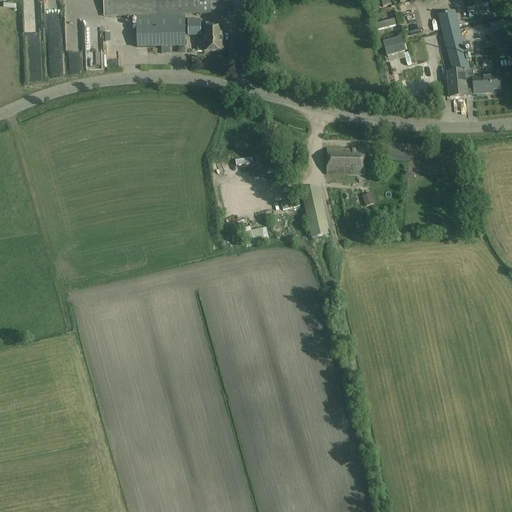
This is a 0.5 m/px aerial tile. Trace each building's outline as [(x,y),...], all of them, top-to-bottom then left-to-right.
[(224,14),(223,2),(223,0),(103,0),(104,17),(224,14)] [(386,17),(391,16),(390,11),(375,14),(376,22),(386,21),(386,17)] [(455,13),(439,17),(453,75),(464,72),(469,71),(467,61),(471,59),(470,54),(472,54),(469,42),(462,44),(455,13)] [(184,17),(136,18),(137,49),(185,47),(184,17)] [(394,19),(376,24),(378,31),(396,26),(394,19)] [(200,35),(200,21),(188,22),(188,36),(200,35)] [(222,27),(203,28),(204,52),(224,51),(223,36),(222,36),(222,27)] [(402,39),(384,44),(388,57),(405,53),(402,39)] [(119,60),(118,42),(106,43),(106,60),(119,60)] [(235,42),(227,42),(227,51),(228,51),(228,59),(236,59),(235,42)] [(388,67),(395,64),(393,57),(385,60),(388,67)] [(469,71),(464,72),(465,86),(466,96),(474,95),(474,96),(488,94),(487,91),(493,91),(501,90),(499,76),(473,79),(473,71),(469,71)] [(450,75),(447,76),(449,98),(452,98),(466,96),(465,86),(464,72),(453,75),(450,75)] [(298,145),(284,148),(292,180),(302,177),(299,164),(302,164),(298,145)] [(365,151),(327,150),(327,175),(361,176),(361,181),(370,180),(369,173),(364,173),(365,151)] [(388,161),(409,162),(410,151),(389,150),(388,161)] [(330,235),(319,187),(300,191),(311,239),(330,235)] [(282,220),(287,217),(283,210),(278,214),(282,220)] [(257,223),(249,224),(251,235),(260,233),(257,223)]
